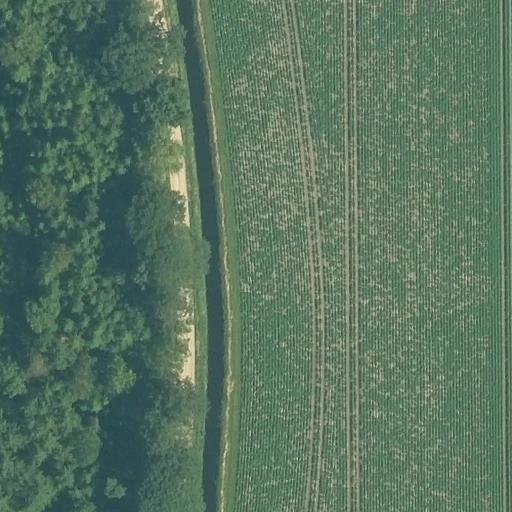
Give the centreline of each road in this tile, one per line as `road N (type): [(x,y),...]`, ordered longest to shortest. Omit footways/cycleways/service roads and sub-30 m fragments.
road 1 (track): [(186,340),(172,139),(151,0)]
road 2 (track): [(186,340),(0,326)]
road 3 (track): [(181,511),(186,340)]
